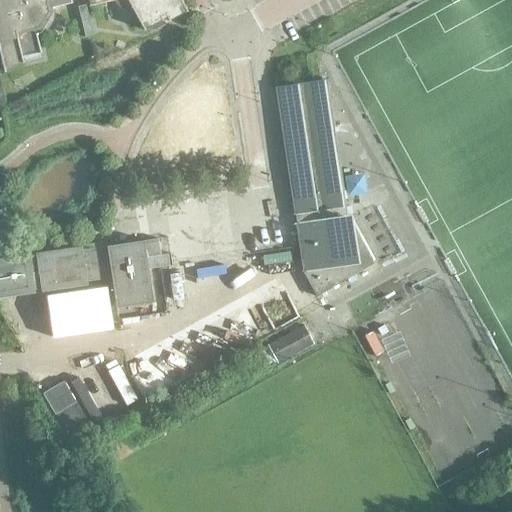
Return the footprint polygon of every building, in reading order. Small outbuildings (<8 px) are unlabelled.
[(186,13),(187,12),(180,0),(0,0),(0,53),(4,72),(6,72),(5,67),(22,63),(23,64),(24,63),(22,58),(40,54),(40,55),(41,54),(36,34),(40,32),(47,28),(49,24),(52,17),(52,13),(52,9),(72,4),(72,2),(71,3),(71,1),(72,0),(88,0),(90,5),(89,6),(89,7),(116,0),(117,2),(117,3),(118,3),(119,4),(120,6),(122,7),(124,8),(126,8),(129,7),(131,7),(144,31),(145,30),(161,21),(161,22),(162,21),(162,20),(166,18),(169,22),(170,21),(186,12),(186,13)] [(93,36),(90,21),(86,5),(78,7),(86,38),(93,36)] [(275,88),(278,105),(303,273),(317,297),(374,265),(348,217),(327,80),(275,88)] [(146,258),(160,256),(157,239),(0,262),(0,294),(112,278),(117,308),(154,303),(146,258)] [(304,324),(268,345),(278,363),(314,342),(304,324)] [(92,430),(64,381),(43,394),(68,435),(75,431),(79,438),(92,430)]
